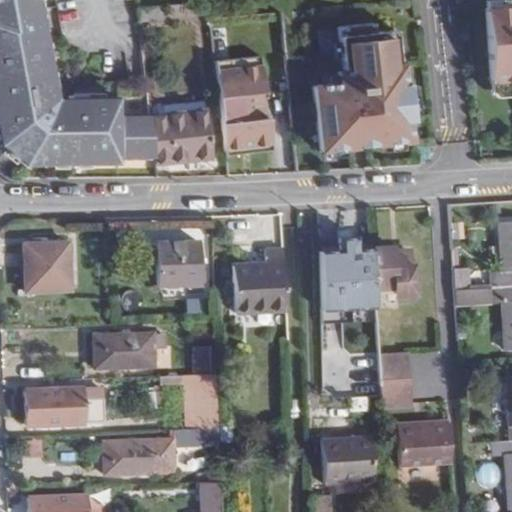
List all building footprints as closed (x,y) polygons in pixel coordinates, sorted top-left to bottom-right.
[(149,119),(148,114),(118,115),(118,110),(52,111),(30,0),(0,0),(0,146),(22,164),(119,164),(119,159),(153,159),(149,119)] [(511,0),(484,0),(485,11),(511,8),(511,0)] [(164,22),(162,8),(136,9),(138,24),(164,22)] [(511,8),(485,11),(491,85),(511,83),(511,8)] [(397,67),(393,32),(373,34),(372,25),(338,29),(342,72),(336,73),(337,85),(312,87),(319,152),(328,151),(342,150),(386,145),(400,144),(408,143),(406,123),(409,123),(405,86),(402,86),(400,66),(397,67)] [(261,57),(212,61),(221,147),(271,142),(261,57)] [(511,83),(491,85),(492,100),(496,103),(511,101),(511,83)] [(150,111),(149,92),(131,93),(132,112),(150,111)] [(206,111),(160,117),(149,119),(153,159),(154,168),(212,160),(206,111)] [(400,144),(386,145),(386,152),(401,151),(400,144)] [(342,150),(328,151),(329,158),(342,157),(342,150)] [(511,223),(499,224),(501,273),(490,274),(491,288),(511,287),(511,223)] [(156,288),(200,286),(199,243),(154,244),(156,288)] [(26,293),(69,291),(67,244),(25,245),(26,293)] [(394,256),(394,250),(394,248),(371,249),(374,290),(391,289),(392,299),(416,297),(414,266),(413,266),(404,267),(404,257),(394,256)] [(371,249),(320,253),(321,323),(357,321),(359,358),(351,358),(353,390),(381,388),(378,356),(376,323),(375,309),(374,290),(371,249)] [(235,318),(284,314),(281,255),(264,256),(264,265),(233,267),(235,318)] [(463,289),(462,277),(454,277),(455,290),(463,289)] [(456,305),(502,303),(505,352),(511,351),(511,287),(491,288),(463,289),(455,290),(456,305)] [(202,310),(200,294),(181,297),(183,312),(202,310)] [(190,327),(191,340),(215,339),(214,326),(190,327)] [(95,369),(154,367),(154,350),(165,349),(164,334),(94,337),(95,369)] [(208,347),(191,348),(192,376),(209,375),(209,365),(216,365),(215,349),(209,349),(208,347)] [(408,354),(378,356),(381,388),(382,405),(411,404),(408,354)] [(209,375),(192,376),(183,376),(185,430),(198,429),(218,429),(216,375),(209,375)] [(25,425),(104,423),(103,390),(24,393),(25,425)] [(428,433),(397,436),(399,472),(451,469),(448,427),(428,428),(428,433)] [(199,446),(199,442),(198,429),(185,430),(167,430),(168,440),(104,443),(106,477),(174,472),(174,448),(199,446)] [(218,429),(198,429),(199,442),(218,441),(218,429)] [(22,455),(38,456),(39,439),(23,438),(22,455)] [(323,488),(375,486),(374,446),(321,448),(323,488)] [(199,483),(199,511),(220,511),(220,483),(199,483)] [(27,511),(103,511),(103,496),(27,498),(27,511)] [(308,511),(328,511),(328,497),(308,499),(308,511)]
